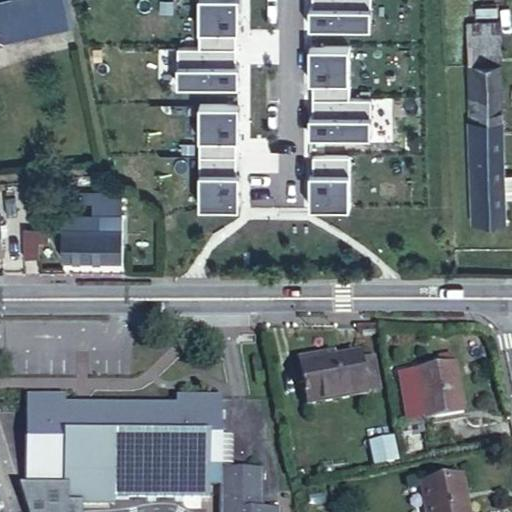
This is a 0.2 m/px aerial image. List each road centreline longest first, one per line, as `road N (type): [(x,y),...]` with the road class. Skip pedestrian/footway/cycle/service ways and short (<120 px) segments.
road 1 (secondary): [(511,298),(0,299)]
road 2 (residential): [(291,0),(291,194)]
